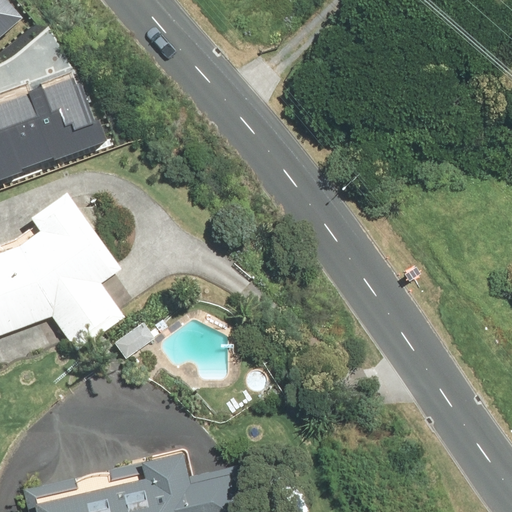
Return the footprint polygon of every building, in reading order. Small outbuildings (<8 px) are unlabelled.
[(4,0),(0,0),(0,36),(21,19),(4,0)] [(0,105),(0,177),(99,145),(78,80),(0,105)] [(126,267),(72,191),(39,214),(49,227),(30,240),(0,251),(0,333),(56,314),(81,348),(129,315),(105,281),(126,267)] [(156,339),(144,322),(116,342),(127,358),(156,339)] [(191,449),(30,486),(36,511),(245,511),(256,510),(245,464),(197,475),(191,449)]
